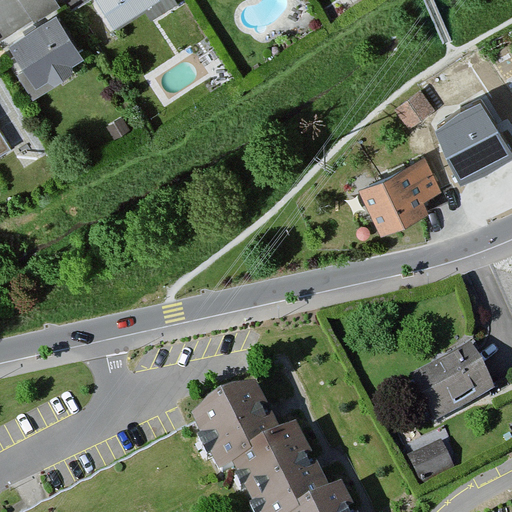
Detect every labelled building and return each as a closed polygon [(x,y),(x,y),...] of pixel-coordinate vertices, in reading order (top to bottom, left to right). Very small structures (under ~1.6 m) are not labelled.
[(46,16),(58,9),(52,0),(19,0),(28,15),(40,8),(46,16)] [(179,2),(177,0),(98,0),(118,29),(143,13),(149,22),(179,2)] [(58,16),(11,44),(35,86),(83,58),(58,16)] [(417,93),(393,111),(407,130),(432,111),(417,93)] [(460,109),(436,129),(460,186),(485,176),(511,157),(511,153),(481,99),(460,109)] [(0,158),(9,153),(0,138),(0,158)] [(424,159),(360,191),(381,235),(427,212),(422,202),(441,193),(424,159)] [(467,353),(409,383),(431,426),(489,396),(467,353)] [(259,397),(194,430),(219,479),(233,472),(284,445),(259,397)] [(296,439),(284,445),(233,472),(253,511),(313,511),(329,503),(296,439)] [(438,446),(407,461),(419,486),(450,471),(438,446)] [(350,511),(342,496),(329,503),(313,511),(350,511)]
